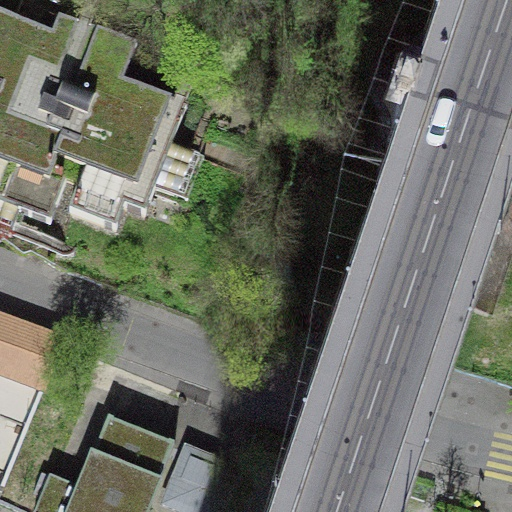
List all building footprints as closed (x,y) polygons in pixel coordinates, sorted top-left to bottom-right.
[(187,204),(212,137),(179,125),(186,106),(123,82),(137,45),(59,16),(52,34),(0,14),(0,207),(50,226),(66,183),(79,188),(69,215),(116,233),(124,210),(145,218),(155,192),(187,204)] [(435,288),(485,305),(511,220),(511,213),(414,181),(385,272),(435,288)] [(42,390),(64,337),(0,313),(0,372),(40,388),(39,389),(42,390)] [(164,442),(110,421),(81,490),(50,478),(36,511),(145,511),(172,446),(164,442)] [(189,457),(171,502),(194,511),(219,511),(234,476),(212,466),(189,457)]
